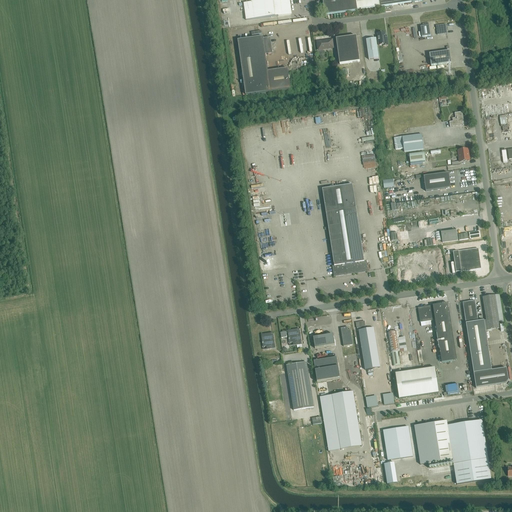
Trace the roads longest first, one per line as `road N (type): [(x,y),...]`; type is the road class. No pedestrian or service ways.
road 1 (unclassified): [(499,280),(461,3)]
road 2 (unclassified): [(264,316),(499,280)]
road 3 (unclassified): [(461,3),(320,23),(313,0)]
road 4 (unclassified): [(378,420),(385,412),(511,393)]
